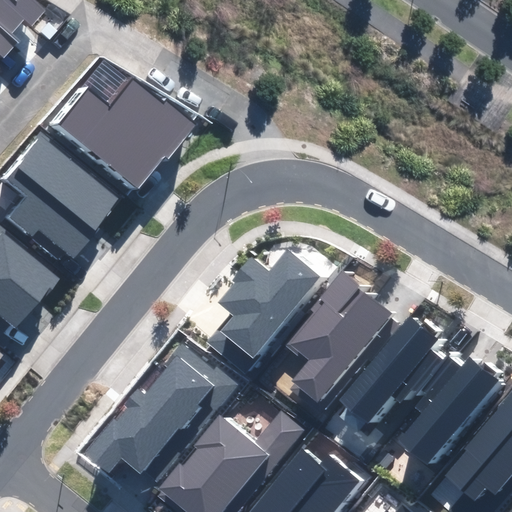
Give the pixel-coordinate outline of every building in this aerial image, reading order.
[(0,0),(0,55),(5,59),(21,41),(13,34),(26,18),(34,25),(46,12),(32,0),(0,0)] [(58,126),(137,190),(164,157),(169,161),(198,126),(167,100),(162,106),(132,81),(112,105),(90,87),(58,126)] [(66,253),(73,258),(124,198),(45,133),(5,181),(24,197),(8,217),(60,260),(66,253)] [(0,314),(17,327),(42,295),(46,298),(62,278),(0,228),(0,314)] [(210,345),(245,372),(321,277),(288,251),(271,272),(251,256),(232,280),(236,283),(219,303),(234,315),(210,345)] [(325,407),(319,402),(392,314),(359,288),(362,285),(344,270),(320,299),(325,303),(289,346),(308,362),(292,381),(297,386),(290,394),(317,416),(325,407)] [(340,398),(368,422),(392,395),(402,404),(442,358),(430,348),(438,339),(411,316),(340,398)] [(122,458),(140,473),(143,470),(158,483),(242,382),(187,337),(164,365),(167,368),(144,395),(137,390),(125,404),(128,407),(117,421),(114,418),(84,454),(108,475),(122,458)] [(399,443),(429,467),(498,379),(470,358),(462,367),(451,358),(414,405),(423,412),(399,443)] [(496,496),(511,476),(511,396),(431,496),(449,510),(464,492),(476,502),(487,488),(496,496)] [(182,511),(184,510),(187,511),(236,511),(303,427),(281,410),(255,444),(219,415),(194,446),(199,449),(184,468),(179,464),(159,490),(162,493),(158,498),(175,511),(182,511)] [(336,511),(363,481),(347,468),(351,462),(318,434),(252,511),(336,511)]
